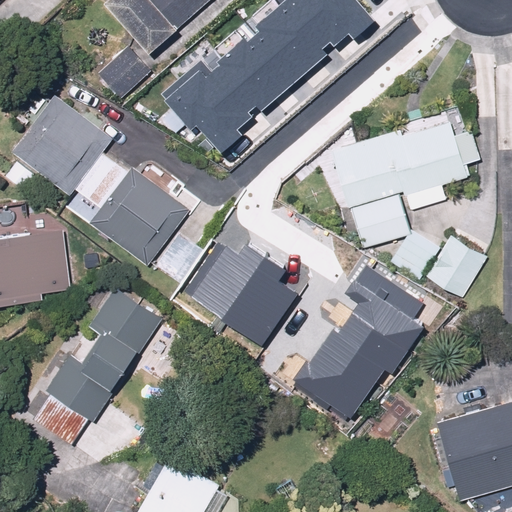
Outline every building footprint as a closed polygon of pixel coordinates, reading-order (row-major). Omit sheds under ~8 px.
[(115,0),(162,49),(214,0),(115,0)] [(260,0),(168,91),(220,144),(366,2),(364,0),(260,0)] [(138,86),(142,90),(161,73),(133,41),(103,68),(127,95),(138,86)] [(119,139),(62,92),(17,145),(74,194),(64,205),(106,241),(112,234),(149,266),(196,211),(140,162),(134,169),(110,149),(119,139)] [(459,113),(336,146),(352,207),(357,206),(367,244),(418,230),(412,208),(447,198),(444,184),(473,176),(468,159),(484,155),(476,124),(463,127),(459,113)] [(14,238),(0,238),(0,300),(73,295),(68,223),(13,226),(14,238)] [(228,231),(193,283),(262,330),(299,276),(278,262),(284,254),(244,227),(237,237),(228,231)] [(492,251),(458,229),(430,274),(465,295),(492,251)] [(443,247),(418,230),(399,260),(424,276),(443,247)] [(309,344),(295,365),(355,404),(384,359),(393,365),(427,314),(416,307),(421,300),(362,261),(350,279),(357,284),(315,348),(309,344)] [(170,312),(125,280),(122,278),(91,320),(96,324),(51,387),(57,391),(41,414),(76,439),(94,415),(96,416),(170,312)] [(511,396),(446,413),(467,495),(511,483),(511,396)] [(221,511),(237,480),(182,443),(174,460),(161,453),(148,481),(157,485),(144,511),(221,511)]
